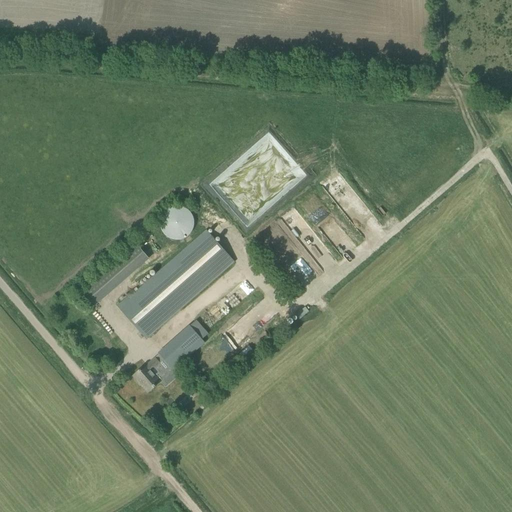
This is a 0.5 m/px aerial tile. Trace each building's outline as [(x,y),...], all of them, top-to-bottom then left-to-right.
[(444,172),(448,168),(439,159),(435,163),(444,172)] [(384,199),(393,211),(443,178),(435,165),(384,199)] [(190,227),(190,224),(190,220),(189,218),(187,215),(185,212),(183,210),(181,209),(178,208),(175,208),(172,208),(169,209),(166,210),(164,212),(162,213),(160,216),(159,219),(159,222),(159,226),(159,228),(161,231),(162,234),(165,236),(167,238),(170,239),(173,239),(176,239),(180,238),(183,237),(185,235),(187,233),(189,229),(190,227)] [(234,260),(207,230),(119,308),(146,339),(234,260)] [(93,308),(149,259),(136,244),(80,293),(93,308)] [(232,308),(253,292),(246,283),(225,299),(232,308)] [(306,307),(301,301),(292,309),(296,314),(306,307)] [(306,307),(298,314),(301,318),(309,311),(306,307)] [(200,323),(164,355),(177,369),(212,338),(200,323)] [(162,356),(157,360),(156,358),(148,365),(147,364),(133,376),(148,393),(160,382),(165,388),(179,376),(162,356)]
